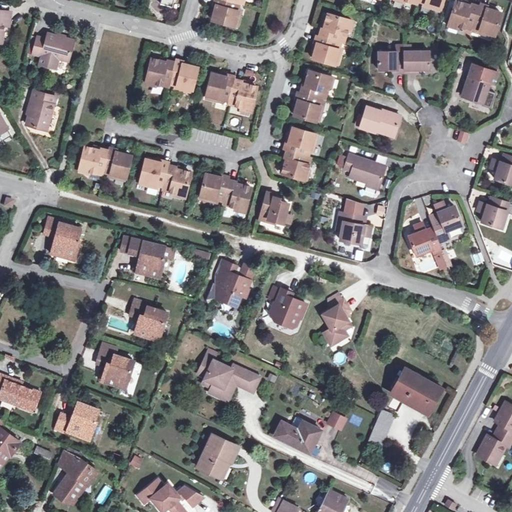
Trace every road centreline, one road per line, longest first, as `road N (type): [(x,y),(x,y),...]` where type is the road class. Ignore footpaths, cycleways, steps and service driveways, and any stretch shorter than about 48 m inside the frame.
road 1 (residential): [(0,260),(93,285),(65,368),(0,344)]
road 2 (residential): [(120,130),(236,157),(253,151),(284,44)]
road 3 (primary): [(427,480),(509,323)]
road 4 (residential): [(378,277),(428,288),(509,323)]
road 5 (residential): [(436,168),(393,191),(378,277)]
road 6 (residential): [(248,241),(378,277)]
road 7 (residential): [(53,0),(182,31)]
